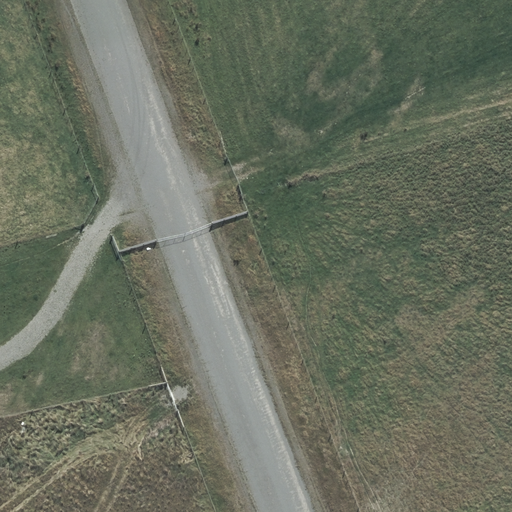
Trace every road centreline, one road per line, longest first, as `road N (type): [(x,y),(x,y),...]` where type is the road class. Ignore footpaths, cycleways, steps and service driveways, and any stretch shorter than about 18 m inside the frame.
road 1 (unclassified): [(290,511),(105,0)]
road 2 (track): [(0,437),(125,187),(171,175)]
